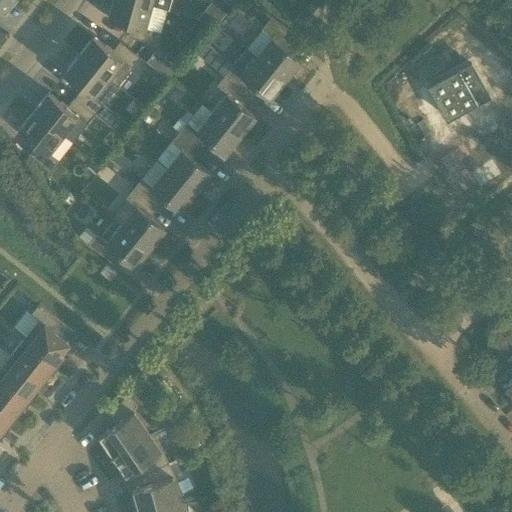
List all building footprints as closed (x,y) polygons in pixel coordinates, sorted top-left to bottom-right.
[(0,0),(0,11),(1,13),(11,0),(0,0)] [(152,4),(136,0),(113,0),(108,17),(131,24),(128,35),(153,42),(156,30),(145,27),(152,4)] [(136,0),(152,4),(167,9),(169,0),(136,0)] [(295,40),(269,19),(262,29),(272,37),(257,55),(285,78),(300,59),(281,44),(289,35),(294,39),(293,40),(294,41),(295,40)] [(94,35),(79,54),(108,78),(118,85),(133,67),(133,66),(140,57),(120,41),(112,50),(94,35)] [(79,54),(64,73),(82,88),(75,97),(95,113),(109,95),(100,88),(108,78),(79,54)] [(270,96),(285,78),(257,55),(242,73),(232,65),(224,75),(250,96),(251,94),(250,94),(249,95),(244,91),(251,81),(270,96)] [(167,58),(158,70),(169,78),(177,67),(167,58)] [(447,118),(489,95),(471,64),(430,86),(447,118)] [(224,75),(217,85),(227,93),(212,111),(240,134),(255,115),(236,100),(244,91),(249,95),(248,96),(249,97),(250,96),(224,75)] [(50,92),(49,91),(33,110),(63,134),(78,116),(87,123),(95,113),(75,97),(67,106),(50,92)] [(121,131),(128,123),(105,102),(97,111),(121,131)] [(49,152),(63,134),(33,110),(18,129),(19,130),(19,129),(37,144),(29,153),(50,169),(58,160),(49,152)] [(187,121),(179,131),(205,152),(206,150),(205,150),(204,151),(199,147),(206,138),(225,153),(240,134),(212,111),(197,129),(187,121)] [(137,123),(127,135),(138,144),(148,132),(137,123)] [(181,149),(167,167),(195,190),(210,171),(191,156),(199,147),(204,151),(203,152),(204,153),(205,152),(179,131),(171,141),(181,149)] [(142,177),(134,187),(160,208),(161,207),(160,206),(159,207),(154,203),(161,194),(180,209),(195,190),(167,167),(152,185),(142,177)] [(136,205),(121,223),(150,246),(165,227),(146,212),(153,203),(159,207),(158,208),(159,209),(160,208),(134,187),(126,197),(136,205)] [(135,265),(150,246),(121,223),(107,242),(97,234),(89,243),(115,264),(116,263),(115,262),(114,263),(109,259),(116,250),(135,265)] [(100,271),(110,279),(117,271),(107,263),(100,271)] [(25,336),(59,364),(67,353),(63,349),(69,342),(66,339),(73,330),(39,302),(31,313),(39,319),(25,336)] [(10,354),(42,380),(49,371),(51,373),(59,364),(25,336),(10,354)] [(0,367),(0,375),(30,399),(37,390),(35,388),(42,380),(10,354),(0,367)] [(511,355),(506,360),(511,366),(511,378),(503,386),(511,397),(511,355)] [(30,399),(0,375),(0,404),(14,415),(20,407),(22,408),(30,399)] [(110,454),(111,455),(154,425),(147,429),(145,426),(147,423),(133,408),(137,404),(127,394),(108,413),(118,427),(101,438),(112,453),(110,454)] [(0,404),(0,433),(1,435),(9,425),(7,424),(14,415),(0,404)] [(167,462),(161,448),(153,432),(150,434),(148,430),(154,426),(154,425),(111,455),(111,456),(113,455),(123,470),(139,459),(148,471),(167,462)] [(167,462),(148,471),(152,486),(133,491),(138,509),(136,509),(136,510),(187,496),(179,498),(178,494),(181,492),(167,462)] [(187,496),(136,510),(137,511),(138,511),(185,511),(184,503),(181,503),(180,499),(187,497),(187,496)]
